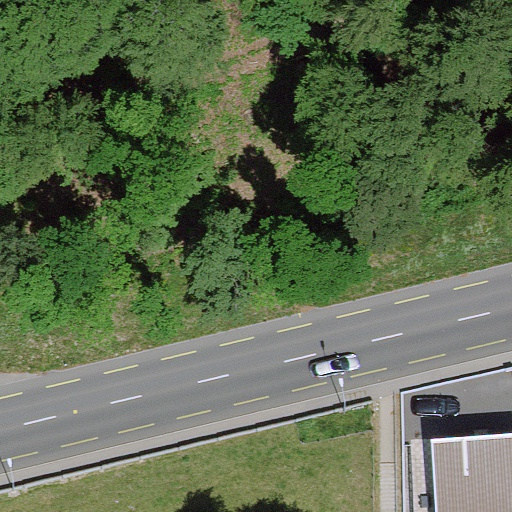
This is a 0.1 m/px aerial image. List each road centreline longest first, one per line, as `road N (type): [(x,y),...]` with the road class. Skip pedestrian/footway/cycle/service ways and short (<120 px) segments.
road 1 (secondary): [(0,429),(511,304)]
road 2 (track): [(0,83),(158,63),(296,0)]
